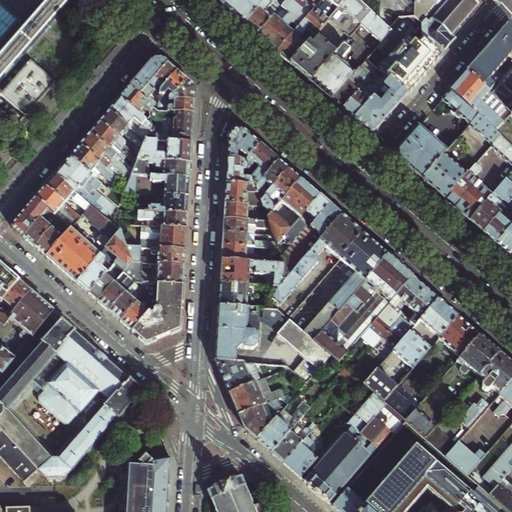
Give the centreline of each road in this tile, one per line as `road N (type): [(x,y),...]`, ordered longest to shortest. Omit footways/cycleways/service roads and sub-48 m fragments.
road 1 (secondary): [(235,85),(511,325)]
road 2 (residential): [(235,85),(210,128),(192,413)]
road 3 (tertiary): [(0,247),(192,413)]
road 4 (tertiary): [(161,18),(0,207)]
road 5 (residential): [(363,168),(507,0)]
road 6 (secondary): [(511,301),(363,168)]
road 7 (secondary): [(363,168),(249,72)]
road 8 (tertiary): [(304,511),(192,413)]
